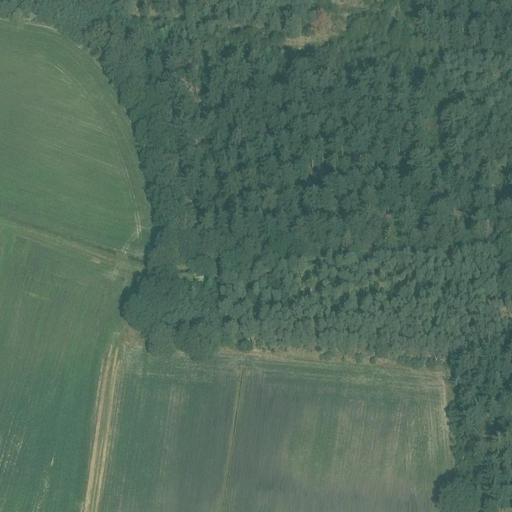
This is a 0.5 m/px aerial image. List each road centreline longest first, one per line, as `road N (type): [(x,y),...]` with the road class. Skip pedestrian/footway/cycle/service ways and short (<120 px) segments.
road 1 (track): [(511,265),(150,285)]
road 2 (track): [(120,335),(90,511)]
